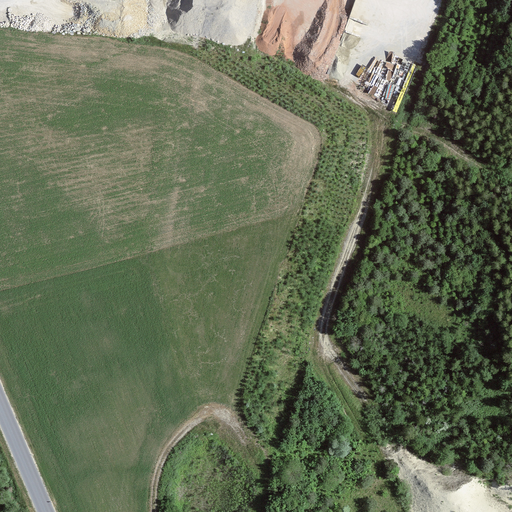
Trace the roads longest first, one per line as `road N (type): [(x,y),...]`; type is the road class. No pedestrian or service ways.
road 1 (track): [(380,126),(324,325),(327,348),(369,411)]
road 2 (track): [(213,407),(164,452),(154,511)]
